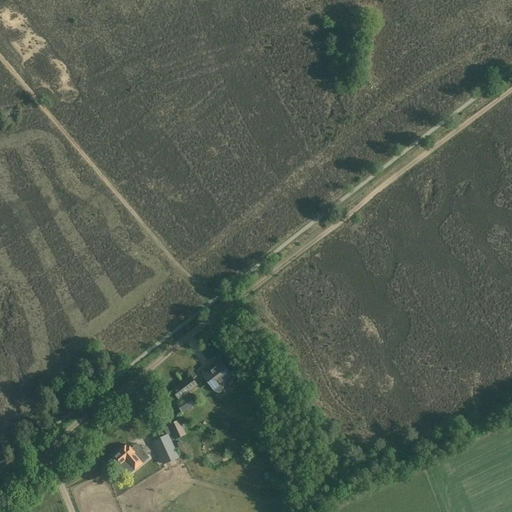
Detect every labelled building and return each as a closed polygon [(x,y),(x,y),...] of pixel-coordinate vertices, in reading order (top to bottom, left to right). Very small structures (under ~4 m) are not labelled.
[(232,376),(220,360),(201,375),(213,391),(214,390),(216,392),(218,393),(219,393),(223,390),(223,387),(221,385),(232,376)] [(189,375),(190,377),(172,390),(178,399),(196,386),(193,382),(197,379),(192,372),(189,375)] [(241,397),(236,388),(226,392),(231,402),(241,397)] [(181,412),(199,402),(195,395),(177,405),(181,412)] [(187,434),(180,420),(169,425),(175,440),(187,434)] [(200,437),(209,433),(205,424),(196,428),(200,437)] [(179,457),(168,434),(152,441),(162,465),(179,457)] [(128,445),(113,458),(119,466),(126,460),(134,470),(143,463),(135,453),(128,445)] [(207,453),(211,462),(220,458),(215,449),(207,453)]
